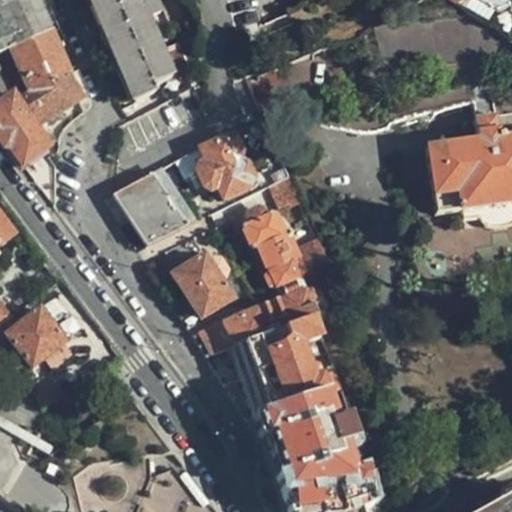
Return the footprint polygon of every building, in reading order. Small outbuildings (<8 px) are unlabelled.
[(0,56),(9,53),(48,35),(31,0),(0,0),(0,24),(3,31),(0,31),(0,56)] [(170,82),(190,70),(183,53),(162,61),(146,22),(161,15),(155,2),(140,8),(136,0),(87,0),(105,41),(134,107),(153,99),(150,90),(170,82)] [(511,0),(464,0),(473,0),(491,11),(502,6),(506,12),(511,9),(511,0)] [(89,97),(79,72),(65,78),(48,35),(9,53),(29,99),(16,104),(33,133),(78,103),(89,97)] [(0,140),(1,142),(21,170),(45,153),(33,133),(16,104),(0,77),(0,140)] [(477,119),(478,134),(428,140),(436,216),(456,214),(457,221),(472,219),(477,224),(482,229),(492,230),(502,229),(511,224),(511,130),(499,132),(497,117),(477,119)] [(234,141),(229,138),(201,152),(207,165),(199,169),(197,174),(198,178),(192,180),(198,194),(205,191),(206,195),(212,196),(219,193),(224,205),(250,192),(249,188),(251,187),(251,184),(250,180),(253,180),(247,167),(245,169),(244,168),(241,166),(239,167),(237,162),(243,158),(234,141)] [(148,252),(189,232),(154,178),(113,198),(148,252)] [(281,292),(299,283),(291,266),(289,267),(284,257),(287,254),(283,245),(281,246),(276,235),(280,233),(277,223),(274,225),(271,220),(267,221),(265,216),(262,218),(260,213),(252,216),(254,220),(250,222),(252,227),(244,231),(255,252),(257,251),(263,265),(261,267),(265,278),(268,276),(276,294),(281,292)] [(0,251),(12,242),(0,225),(0,251)] [(295,255),(307,281),(328,272),(316,245),(295,255)] [(200,323),(232,303),(219,283),(229,277),(220,265),(210,271),(205,261),(173,282),(200,323)] [(316,321),(299,283),(281,292),(286,304),(259,315),(257,314),(221,329),(231,352),(314,322),(316,321)] [(216,511),(167,445),(86,442),(39,413),(0,383),(0,321),(9,314),(0,304),(0,509),(4,511),(216,511)] [(35,369),(43,381),(69,360),(60,349),(64,348),(39,314),(6,340),(31,372),(35,369)] [(241,383),(255,419),(325,398),(319,384),(312,386),(298,350),(320,342),(314,322),(231,352),(230,353),(241,383)] [(231,352),(221,329),(220,326),(215,328),(216,331),(212,333),(211,330),(203,334),(204,336),(200,338),(210,360),(230,353),(231,352)] [(31,389),(39,413),(53,404),(43,381),(31,389)] [(325,398),(255,419),(261,443),(266,442),(281,492),(286,511),(370,511),(374,510),(365,476),(351,480),(340,449),(347,447),(351,440),(344,423),(334,426),(325,398)] [(511,511),(511,496),(511,497),(486,511),(511,511)]
